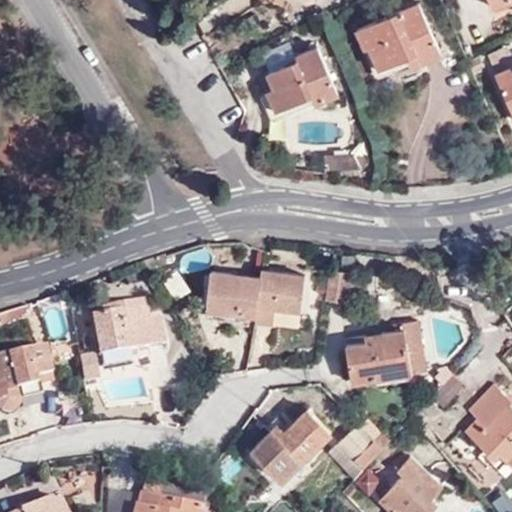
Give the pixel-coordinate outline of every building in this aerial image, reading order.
[(442,54),(415,0),(411,0),(353,25),(363,49),(370,46),(381,68),(415,53),(421,64),(442,54)] [(338,95),(313,49),(266,75),(275,89),(264,94),(276,115),(314,96),(322,106),(338,95)] [(511,101),(511,63),(498,69),(511,101)] [(359,171),(355,155),(324,157),(325,172),(359,171)] [(263,273),(215,269),(210,308),(257,312),(263,273)] [(104,316),(89,319),(98,358),(162,344),(157,315),(144,317),(140,300),(102,307),(104,316)] [(405,325),(380,330),(381,337),(348,344),(354,378),(375,375),(413,368),(427,366),(418,318),(404,320),(405,325)] [(381,337),(380,330),(346,335),(348,344),(381,337)] [(47,343),(0,351),(0,406),(2,409),(8,410),(14,408),(20,402),(18,392),(42,388),(38,375),(53,372),(47,343)] [(413,377),(413,368),(375,375),(377,384),(413,377)] [(461,381),(449,370),(432,391),(443,402),(461,381)] [(492,380),(467,406),(474,413),(463,426),(493,453),(488,458),(503,472),(511,462),(511,403),(507,398),(509,396),(492,380)] [(279,437),(271,429),(252,448),(283,480),(329,432),(307,409),(285,431),(279,437)] [(382,448),(357,421),(336,442),(362,468),(382,448)] [(277,423),(271,429),(279,437),(285,431),(277,423)] [(380,498),(390,507),(394,511),(428,511),(422,507),(431,497),(442,485),(411,456),(398,469),(403,475),(380,498)] [(164,478),(159,502),(202,511),(208,511),(213,487),(164,478)] [(437,503),(431,497),(422,507),(428,511),(437,503)] [(135,511),(201,511),(202,511),(159,502),(138,498),(135,511)] [(60,511),(53,499),(25,511),(60,511)]
